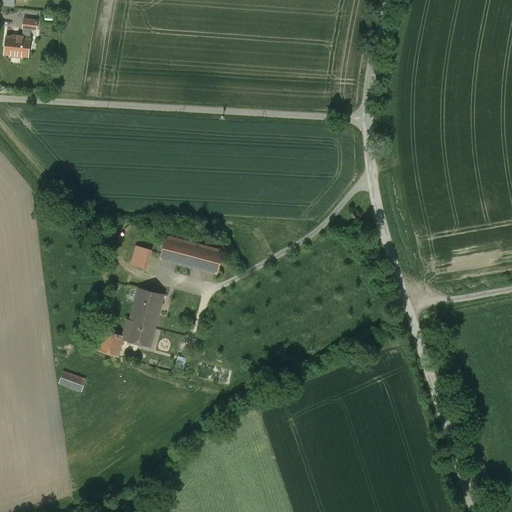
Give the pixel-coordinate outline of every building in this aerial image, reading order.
[(23,19),(22,28),(23,28),(31,29),(37,30),(38,21),(23,19)] [(23,28),(22,36),(23,37),(23,38),(30,39),(31,29),(23,28)] [(17,38),(6,36),(4,54),(11,55),(11,57),(22,58),(22,56),(29,57),(31,39),(30,39),(23,38),(23,37),(22,36),(17,36),(17,38)] [(223,252),(166,236),(160,258),(217,274),(223,252)] [(152,250),(136,246),(131,264),(147,268),(152,250)] [(129,285),(122,313),(156,322),(157,322),(164,295),(129,285)] [(123,340),(150,347),(156,322),(122,313),(121,317),(127,319),(123,336),(124,336),(123,340)] [(123,340),(124,336),(123,336),(104,330),(98,350),(118,357),(123,340)] [(86,380),(63,371),(58,382),(81,392),(86,380)]
